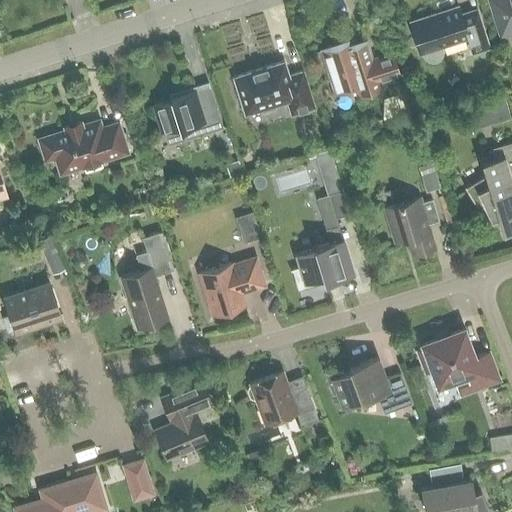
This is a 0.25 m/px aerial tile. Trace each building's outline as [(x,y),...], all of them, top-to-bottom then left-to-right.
[(511,0),(489,0),(501,35),(511,31),(511,0)] [(423,53),(424,55),(426,58),(428,60),(431,61),(435,61),(438,59),(440,56),(441,53),(441,50),(440,48),(468,39),(472,53),(488,48),(477,12),(461,16),(458,7),(409,22),(419,54),(423,53)] [(352,41),(311,53),(312,54),(321,51),(335,93),(354,87),(357,96),(382,88),(380,82),(399,76),(391,52),(372,58),(370,52),(365,36),(352,41)] [(283,62),(234,78),(245,113),(261,108),(262,112),(275,108),(274,104),(286,100),(291,115),(314,108),(303,71),(288,76),(283,62)] [(195,93),(194,90),(169,98),(170,101),(153,106),(161,132),(178,127),(183,141),(223,128),(210,88),(195,93)] [(407,92),(395,95),(401,114),(412,111),(407,92)] [(511,117),(506,95),(485,101),(491,124),(511,117)] [(39,139),(46,160),(55,157),(60,173),(83,166),(84,171),(102,166),(100,161),(127,152),(117,124),(101,129),(98,121),(82,126),(81,121),(64,126),(65,131),(39,139)] [(465,186),(464,187),(478,210),(479,209),(479,208),(483,206),(490,221),(491,221),(491,220),(498,217),(502,232),(511,228),(511,141),(490,148),(494,159),(481,163),(485,175),(466,187),(465,186)] [(329,150),(315,154),(319,167),(334,163),(329,150)] [(238,161),(225,165),(229,178),(242,174),(238,161)] [(438,188),(434,174),(422,178),(426,192),(438,188)] [(299,267),(289,270),(290,271),(293,270),(298,288),(317,283),(316,279),(323,277),(324,281),(353,273),(343,239),(342,239),(336,218),(349,214),(341,190),(328,195),(337,226),(325,229),(329,243),(314,248),(314,249),(296,255),(299,267)] [(407,238),(412,254),(434,248),(427,224),(439,221),(432,199),(420,202),(419,197),(384,208),(395,242),(407,238)] [(253,212),(235,218),(243,243),(261,238),(253,212)] [(140,270),(120,276),(137,329),(168,319),(154,276),(173,269),(161,231),(142,238),(146,251),(135,255),(140,270)] [(59,256),(47,260),(53,274),(64,269),(59,256)] [(249,288),(250,290),(264,285),(255,258),(232,265),(231,263),(199,273),(213,315),(245,305),(240,291),(249,288)] [(4,318),(8,330),(13,328),(15,332),(60,317),(49,282),(3,297),(9,316),(4,318)] [(488,352),(473,357),(463,329),(422,345),(423,349),(417,351),(420,357),(419,357),(423,367),(425,373),(432,371),(437,386),(457,378),(463,393),(498,380),(488,352)] [(325,372),(324,373),(332,395),(333,394),(335,393),(341,407),(361,400),(376,394),(383,413),(411,403),(400,373),(385,379),(377,357),(359,364),(348,368),(350,372),(343,375),(342,373),(327,375),(325,372)] [(290,393),(286,382),(281,371),(250,383),(251,386),(249,386),(247,391),(249,398),(254,400),(256,399),(265,425),(296,413),(301,426),(318,420),(306,387),(290,393)] [(171,423),(154,430),(166,459),(207,442),(194,410),(210,403),(201,381),(160,398),(171,423)] [(511,447),(511,432),(488,436),(490,451),(511,447)] [(144,456),(121,463),(130,493),(153,486),(144,456)] [(16,511),(88,511),(104,508),(94,475),(42,490),(45,502),(36,505),(36,503),(16,508),(16,511)] [(470,480),(470,479),(420,488),(424,511),(430,511),(457,507),(458,511),(489,511),(480,490),(472,493),(470,480)]
